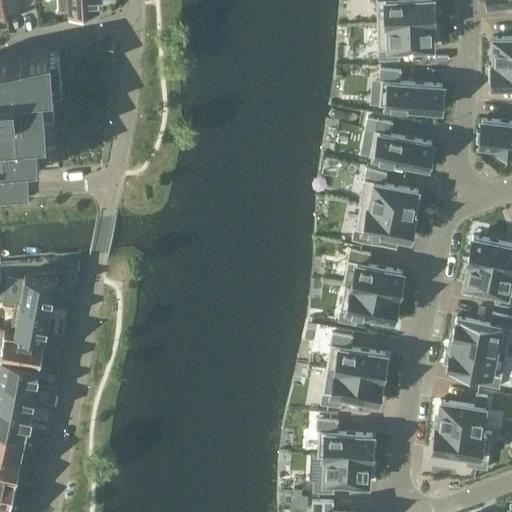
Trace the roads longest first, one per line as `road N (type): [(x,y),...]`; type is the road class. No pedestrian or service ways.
road 1 (residential): [(114,185),(50,511)]
road 2 (residential): [(400,508),(422,331),(455,196)]
road 3 (residential): [(455,196),(468,103),(468,0)]
road 4 (residential): [(138,20),(114,185)]
road 5 (residential): [(138,20),(0,52)]
